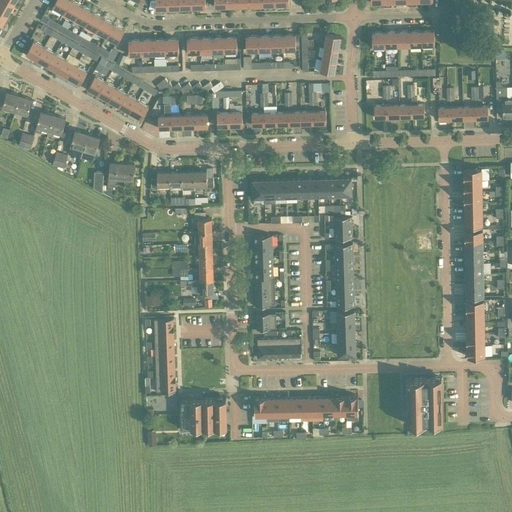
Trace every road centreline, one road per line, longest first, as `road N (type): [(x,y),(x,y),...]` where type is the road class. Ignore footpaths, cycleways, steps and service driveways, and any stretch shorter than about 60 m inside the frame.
road 1 (residential): [(448,366),(233,369),(227,147)]
road 2 (residential): [(355,16),(151,22),(104,0)]
road 3 (residential): [(227,147),(159,148),(0,58)]
road 4 (residential): [(443,140),(448,366)]
road 5 (residential): [(353,144),(227,147)]
